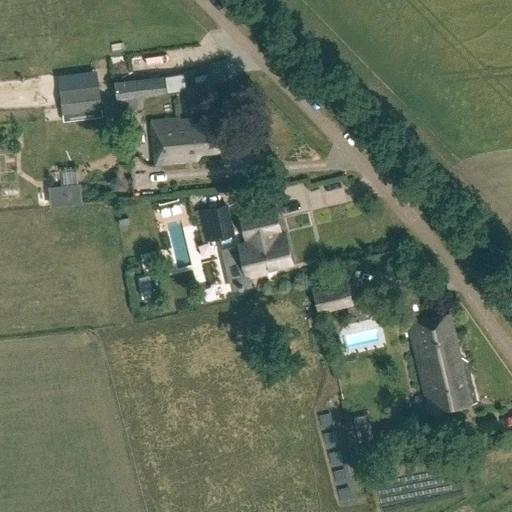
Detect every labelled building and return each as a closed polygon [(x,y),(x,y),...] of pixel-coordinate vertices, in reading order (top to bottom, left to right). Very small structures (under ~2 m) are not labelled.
[(113,81),(110,82),(114,112),(136,109),(135,96),(166,93),(178,91),(178,88),(183,87),(181,73),(164,75),(113,81)] [(99,107),(96,85),(57,89),(60,112),(99,107)] [(190,110),(204,109),(203,97),(189,99),(190,110)] [(179,120),(179,118),(151,120),(155,165),(183,163),(182,154),(218,150),(216,121),(192,123),(191,119),(179,120)] [(116,174),(107,180),(113,189),(122,183),(116,174)] [(64,203),(62,183),(46,185),(48,205),(64,203)] [(207,240),(233,234),(226,204),(200,210),(207,240)] [(249,241),(239,243),(220,247),(229,290),(250,286),(247,274),(267,270),(266,268),(292,262),(285,233),(277,235),(276,229),(280,228),(275,205),(241,212),(246,235),(248,235),(249,241)] [(490,263),(499,257),(494,250),(485,256),(490,263)] [(142,268),(129,271),(134,292),(147,289),(142,268)] [(318,314),(340,309),(337,299),(350,296),(346,281),(311,290),(318,314)] [(430,413),(476,402),(466,361),(459,355),(449,312),(408,322),(430,413)]
